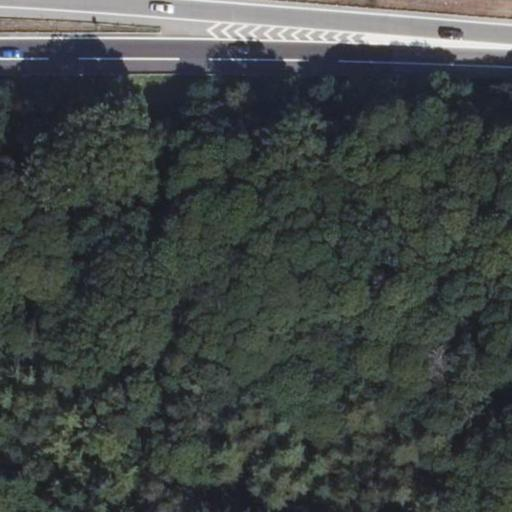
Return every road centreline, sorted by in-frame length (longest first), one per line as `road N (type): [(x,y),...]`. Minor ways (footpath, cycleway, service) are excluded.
road 1 (motorway): [(0,49),(511,53)]
road 2 (motorway): [(13,0),(511,40)]
